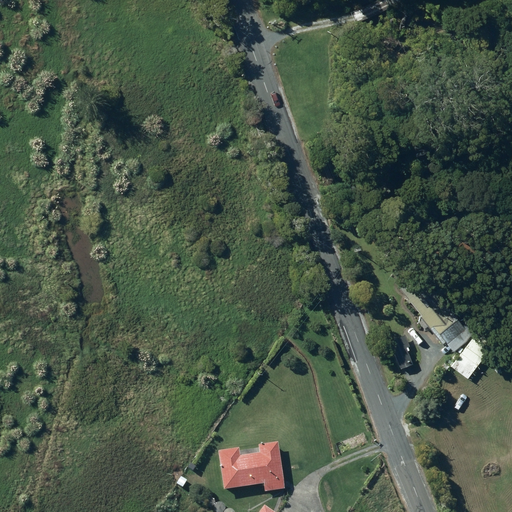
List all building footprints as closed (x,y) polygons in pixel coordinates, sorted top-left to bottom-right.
[(425,331),(429,328),(442,343),(446,339),(452,347),(471,332),(454,310),(442,320),(411,282),(401,290),(421,316),(416,320),(425,331)] [(490,346),(473,334),(450,367),(467,379),(490,346)] [(265,492),(287,489),(281,444),(219,452),(224,491),(265,485),(265,492)] [(211,511),(218,501),(208,494),(201,504),(211,511)] [(218,501),(211,511),(212,511),(224,511),(228,508),(218,501)]
